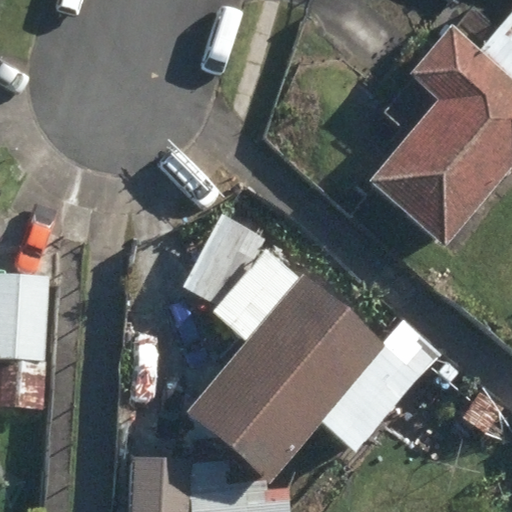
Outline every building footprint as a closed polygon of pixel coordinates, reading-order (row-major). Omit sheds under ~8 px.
[(371,190),(444,254),(511,177),(511,20),(480,58),(453,34),(412,82),(441,109),(371,190)] [(511,241),(468,292),(511,330),(511,241)] [(287,511),(286,471),(320,428),(360,462),(422,386),(265,257),(210,323),(249,353),(191,425),(192,511),(287,511)] [(0,411),(42,415),(50,288),(0,284),(0,411)] [(467,418),(489,437),(508,415),(486,396),(467,418)] [(123,511),(185,511),(187,462),(125,461),(123,511)]
